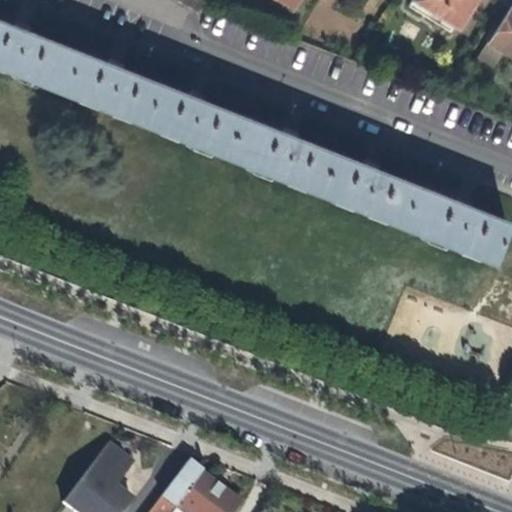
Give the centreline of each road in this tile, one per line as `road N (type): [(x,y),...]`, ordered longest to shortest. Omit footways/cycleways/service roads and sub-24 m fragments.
road 1 (primary): [(0,319),(495,511)]
road 2 (residential): [(511,175),(83,0)]
